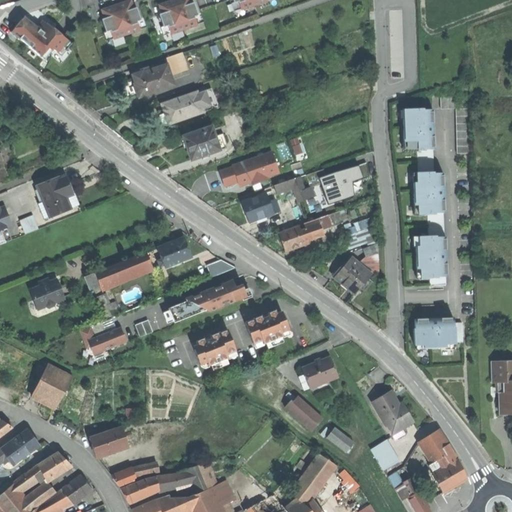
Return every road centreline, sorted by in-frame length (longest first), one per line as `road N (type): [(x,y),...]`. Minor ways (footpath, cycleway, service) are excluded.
road 1 (secondary): [(491,491),(396,357),(0,66)]
road 2 (residential): [(120,511),(94,470),(29,421)]
